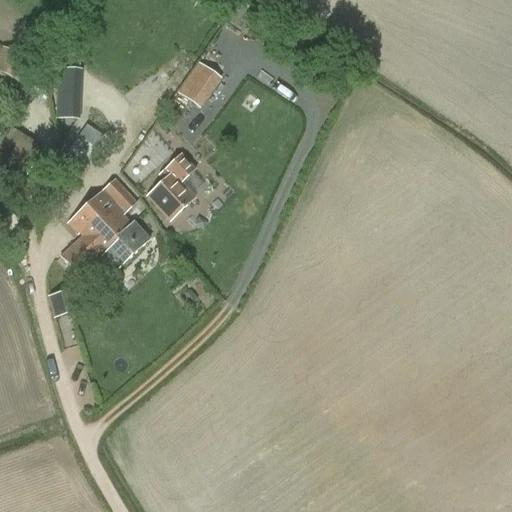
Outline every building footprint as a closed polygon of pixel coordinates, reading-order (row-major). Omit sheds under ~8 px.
[(26,61),(2,50),(0,56),(0,74),(17,82),(26,61)] [(220,79),(199,65),(178,96),(199,110),(220,79)] [(78,109),(58,108),(57,120),(77,121),(78,109)] [(4,128),(0,134),(0,137),(37,160),(43,150),(4,128)] [(0,159),(27,176),(37,160),(0,137),(0,159)] [(158,177),(163,183),(146,199),(169,223),(193,201),(179,186),(196,170),(181,155),(158,177)] [(0,182),(20,194),(30,178),(8,165),(0,159),(0,182)] [(67,226),(81,241),(60,260),(76,278),(98,257),(114,275),(148,243),(138,233),(136,234),(122,219),(135,206),(114,183),(67,226)] [(78,314),(73,292),(48,298),(53,320),(78,314)]
